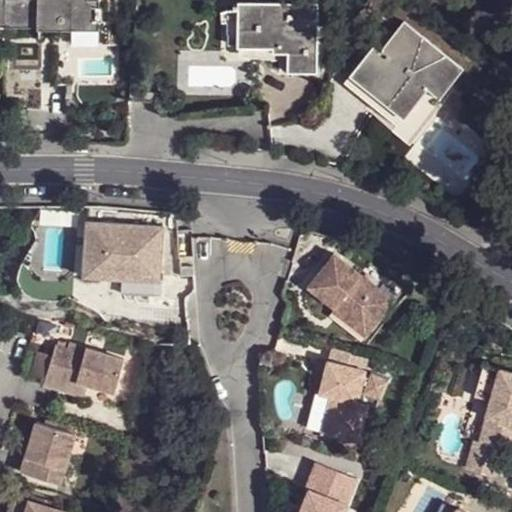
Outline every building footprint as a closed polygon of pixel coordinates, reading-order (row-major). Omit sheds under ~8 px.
[(0,0),(0,20),(12,20),(11,0),(0,0)] [(11,0),(12,20),(46,20),(46,14),(59,14),(60,16),(63,21),(69,22),(74,18),(76,13),(80,14),(80,16),(108,15),(108,9),(112,9),(111,0),(11,0)] [(284,64),(286,71),(317,72),(318,3),(237,0),(236,7),(237,47),(242,47),(270,47),(274,54),(285,53),(284,64)] [(237,47),(236,7),(225,11),(224,22),(225,22),(225,32),(227,34),(226,56),(226,57),(237,47)] [(411,16),(390,36),(385,31),(354,67),(405,111),(431,81),(443,92),(466,64),(411,16)] [(0,28),(12,28),(12,20),(0,20),(0,28)] [(47,28),(46,20),(12,20),(12,28),(47,28)] [(237,47),(226,57),(231,58),(270,59),(270,62),(278,62),(279,74),(286,74),(286,71),(284,64),(285,53),(274,54),(270,47),(242,47),(237,47)] [(398,119),(405,111),(354,67),(348,75),(398,119)] [(405,111),(398,119),(415,134),(448,97),(443,92),(431,81),(405,111)] [(165,229),(104,220),(95,279),(135,284),(158,288),(165,229)] [(337,255),(312,288),(339,309),(341,306),(374,333),(398,303),(337,255)] [(158,288),(135,284),(133,299),(155,302),(158,288)] [(339,309),(337,313),(370,339),(374,333),(341,306),(339,309)] [(122,395),(132,361),(76,346),(74,352),(62,349),(51,387),(76,395),(80,383),(95,387),(122,395)] [(370,375),(333,366),(324,399),(335,402),(325,440),(362,450),(373,412),(362,408),(370,375)] [(511,375),(482,367),(473,399),(495,406),(484,447),(479,445),(470,473),(496,480),(504,452),(511,453),(511,375)] [(95,387),(80,383),(76,395),(91,399),(95,387)] [(324,399),(319,398),(309,435),(325,440),(335,402),(324,399)] [(81,436),(42,425),(27,475),(66,486),(81,436)] [(353,511),(365,482),(322,465),(312,492),(316,493),(308,511),(353,511)] [(60,511),(20,500),(16,511),(60,511)] [(456,511),(441,502),(435,511),(462,511),(457,509),(456,511)]
